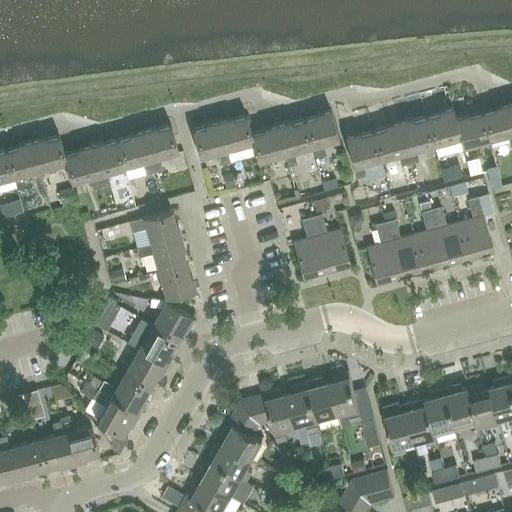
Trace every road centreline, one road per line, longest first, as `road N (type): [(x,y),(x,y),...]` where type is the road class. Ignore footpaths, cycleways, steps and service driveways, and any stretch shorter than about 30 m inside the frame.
road 1 (unclassified): [(65,509),(80,492),(143,469),(210,358),(255,338)]
road 2 (unclassified): [(255,338),(340,318),(401,342),(511,312)]
road 3 (residential): [(255,338),(230,197)]
